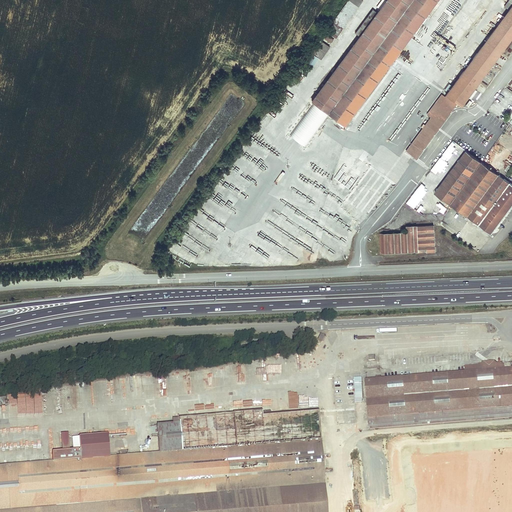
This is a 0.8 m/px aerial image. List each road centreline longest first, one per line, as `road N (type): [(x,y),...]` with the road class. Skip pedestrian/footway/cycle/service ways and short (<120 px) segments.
road 1 (trunk): [(0,334),(113,314),(511,295)]
road 2 (unclassified): [(0,286),(511,264)]
road 3 (unclassified): [(483,317),(116,335),(0,357)]
road 4 (trunk): [(511,282),(111,301)]
road 5 (track): [(326,378),(0,425)]
road 6 (track): [(333,434),(326,378),(354,353),(481,339)]
road 7 (track): [(338,459),(366,433),(511,421)]
